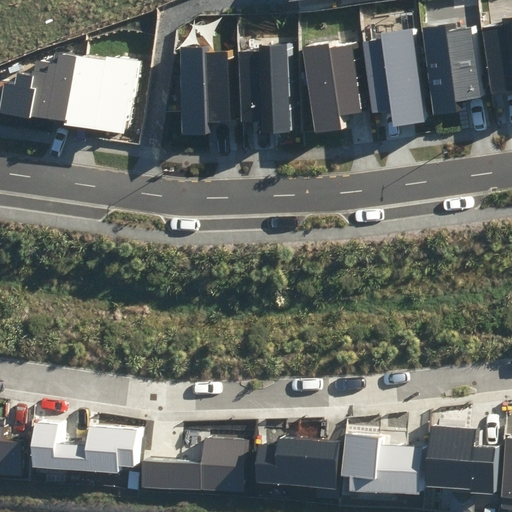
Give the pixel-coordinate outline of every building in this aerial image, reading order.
[(429,19),(440,107),(472,103),(470,92),(483,90),(475,26),(455,28),(453,16),(429,19)] [(377,29),(384,100),(405,98),(407,115),(434,113),(424,18),(392,21),(392,27),(377,29)] [(511,23),(497,25),(505,89),(511,88),(511,23)] [(269,123),(301,122),(297,33),(274,34),(274,46),(253,47),(256,112),(268,111),(269,123)] [(315,36),(326,124),(358,121),(356,109),(369,107),(361,43),(341,46),(339,33),(315,36)] [(189,36),(194,125),(226,123),(226,112),(238,111),(235,46),(214,48),(213,35),(189,36)] [(0,415),(0,466),(24,469),(28,436),(12,434),(14,417),(0,415)] [(45,417),(43,458),(130,462),(130,456),(146,457),(148,420),(103,419),(103,435),(72,434),(72,418),(45,417)] [(444,417),(439,477),(503,482),(507,444),(486,442),(488,421),(444,417)] [(362,467),(361,478),(428,483),(431,439),(391,436),(391,429),(358,427),(355,466),(362,467)] [(154,452),(152,476),(252,486),(257,433),(213,429),(210,458),(154,452)] [(270,433),(268,473),(347,477),(350,432),(286,429),(286,434),(270,433)]
